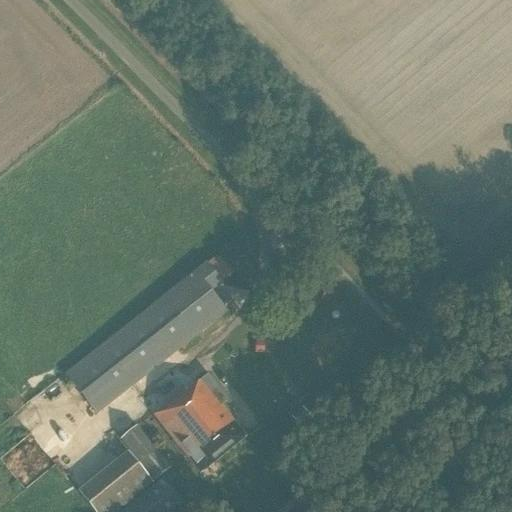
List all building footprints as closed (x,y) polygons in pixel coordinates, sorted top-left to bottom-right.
[(203,264),(64,377),(96,416),(224,312),(208,293),(233,273),(219,256),(205,267),(203,264)] [(184,390),(153,415),(200,473),(245,437),(219,405),(226,400),(206,375),(186,392),(184,390)] [(134,428),(120,441),(153,481),(168,469),(134,428)] [(30,451),(1,473),(23,502),(52,480),(30,451)] [(93,511),(116,511),(152,483),(131,457),(82,498),(93,511)] [(170,511),(181,504),(162,481),(123,511),(170,511)]
